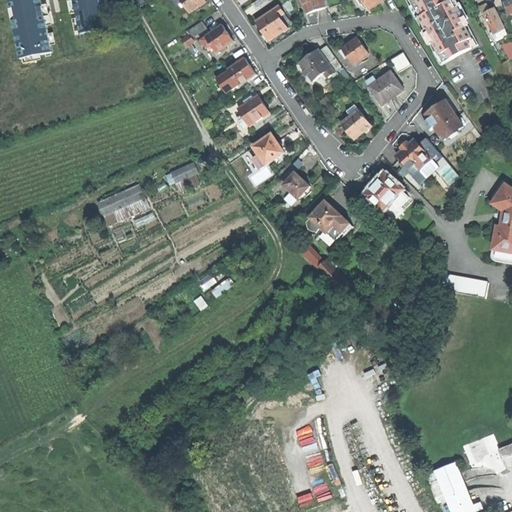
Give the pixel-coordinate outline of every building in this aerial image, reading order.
[(34,16),(36,30),(56,27),(56,24),(77,20),(76,16),(89,14),(90,24),(107,21),(103,0),(88,0),(86,0),(87,4),(74,6),(73,0),(59,0),(59,1),(48,2),(32,5),(34,16)] [(184,2),(191,12),(207,1),(206,0),(174,0),(178,6),(184,2)] [(303,0),(305,5),(308,14),(316,11),(326,8),(323,0),(303,0)] [(363,0),(369,9),(377,4),(383,0),(363,0)] [(406,0),(441,64),(478,44),(457,5),(454,0),(406,0)] [(281,6),(257,22),(264,33),(270,41),(275,37),(277,40),(284,35),(282,32),(288,28),(281,17),(286,13),(281,6)] [(488,6),(482,9),(496,35),(506,30),(495,9),(491,11),(488,6)] [(57,33),(56,27),(36,30),(34,16),(22,18),(25,38),(57,33)] [(190,29),(195,37),(209,29),(204,21),(190,29)] [(218,52),(234,41),(229,33),(224,25),(202,40),(207,48),(212,44),(218,52)] [(182,41),(186,47),(195,42),(191,35),(182,41)] [(348,56),(354,65),(370,53),(358,38),(350,44),(343,49),(348,56)] [(511,40),(500,44),(507,58),(511,57),(511,40)] [(333,65),(337,71),(343,66),(329,47),(323,51),(333,65)] [(345,59),(348,56),(343,49),(340,52),(345,59)] [(319,50),(301,63),(308,72),(315,82),(326,74),(329,77),(336,72),(331,66),(321,53),(319,50)] [(331,66),(333,65),(323,51),(321,53),(331,66)] [(392,59),(399,71),(411,64),(405,52),(392,59)] [(235,77),(241,86),(257,75),(252,67),(246,58),(224,72),(230,81),(235,77)] [(352,77),(343,66),(337,71),(345,82),(352,77)] [(367,82),(384,104),(395,96),(405,89),(391,71),(378,81),(374,77),(367,82)] [(251,126),(271,113),(265,104),(259,96),(240,109),(246,118),(241,121),(245,127),(250,124),(251,126)] [(321,102),(325,106),(330,102),(326,97),(321,102)] [(446,100),(443,102),(455,118),(448,124),(455,133),(465,125),(446,100)] [(435,108),(427,114),(439,131),(448,124),(455,118),(443,102),(435,108)] [(348,111),(352,116),(360,110),(356,104),(348,111)] [(355,139),(372,125),(360,110),(352,116),(343,123),(349,131),(355,139)] [(264,121),(267,126),(277,119),(274,114),(264,121)] [(455,133),(448,124),(439,131),(446,140),(455,133)] [(273,133),(255,146),(261,156),(255,160),(261,169),(286,152),(280,143),(273,133)] [(398,154),(412,170),(416,166),(429,155),(415,139),(410,144),(403,149),(398,154)] [(401,147),(403,149),(410,144),(407,141),(404,144),(401,147)] [(432,159),(429,155),(416,166),(420,170),(432,159)] [(172,185),(201,173),(195,161),(166,173),(172,185)] [(269,164),(251,176),(257,185),(275,173),(269,164)] [(420,170),(416,166),(412,170),(409,172),(413,176),(420,170)] [(285,181),(294,171),(290,167),(281,176),(285,181)] [(285,185),(299,198),(311,186),(303,179),(296,172),(285,185)] [(375,192),(371,197),(385,210),(391,203),(399,210),(411,197),(403,190),(404,190),(387,174),(379,182),(372,189),(375,192)] [(496,198),(506,184),(504,182),(498,190),(493,197),(496,198)] [(108,226),(151,209),(141,184),(98,200),(108,226)] [(511,187),(506,184),(496,198),(492,203),(507,213),(504,224),(501,224),(501,227),(497,226),(492,259),(511,262),(511,187)] [(335,208),(327,200),(312,216),(317,222),(313,227),(319,232),(323,227),(328,232),(343,215),(335,208)] [(402,212),(399,210),(391,203),(385,210),(395,219),(402,212)] [(354,225),(343,215),(328,232),(323,227),(319,232),(334,246),(354,225)] [(307,221),(313,227),(317,222),(312,216),(307,221)] [(340,295),(352,282),(327,257),(314,270),(340,295)] [(439,287),(486,297),(489,281),(443,271),(439,287)] [(217,297),(233,285),(229,279),(213,291),(217,297)] [(511,443),(501,448),(509,468),(511,466),(511,443)] [(437,470),(448,498),(469,489),(457,461),(437,470)] [(448,498),(454,511),(478,511),(478,510),(480,509),(477,503),(474,504),(469,489),(448,498)]
